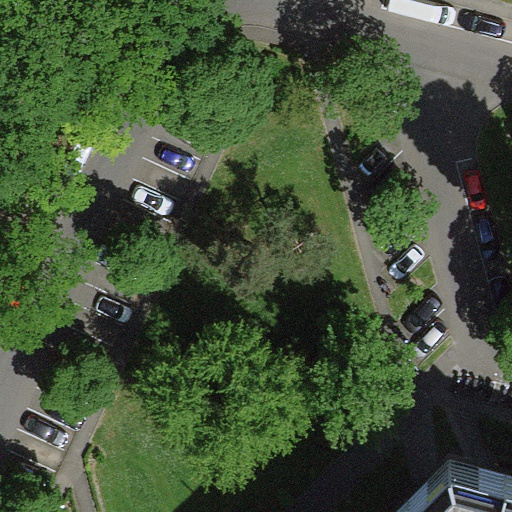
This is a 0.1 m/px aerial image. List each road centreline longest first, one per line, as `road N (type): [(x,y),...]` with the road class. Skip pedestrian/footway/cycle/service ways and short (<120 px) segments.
road 1 (residential): [(202,0),(0,414)]
road 2 (residential): [(398,40),(480,348),(511,357)]
road 3 (residential): [(271,0),(398,40)]
